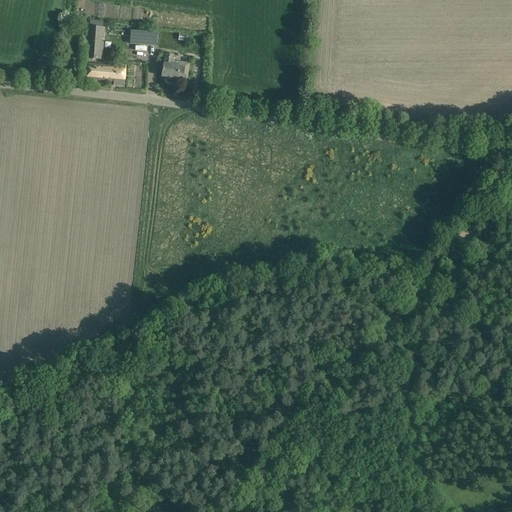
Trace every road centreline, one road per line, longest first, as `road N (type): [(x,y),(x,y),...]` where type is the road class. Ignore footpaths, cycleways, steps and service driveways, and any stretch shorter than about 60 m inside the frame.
road 1 (unclassified): [(511,145),(0,83)]
road 2 (track): [(411,281),(511,151)]
road 3 (track): [(228,511),(312,405)]
